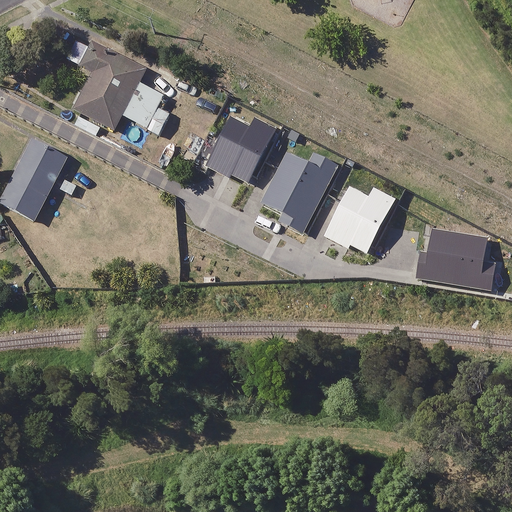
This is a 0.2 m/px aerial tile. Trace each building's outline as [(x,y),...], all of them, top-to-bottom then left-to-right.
[(144,74),(77,43),(68,63),(93,74),(75,114),(115,132),(122,118),(148,131),(164,97),(139,86),(144,74)] [(68,161),(32,143),(0,206),(35,225),(68,161)] [(113,178),(95,163),(81,179),(99,194),(113,178)] [(288,188),(237,163),(226,186),(237,191),(218,228),(258,248),(288,188)] [(306,199),(290,195),(285,223),(309,228),(311,218),(303,216),(306,199)]
